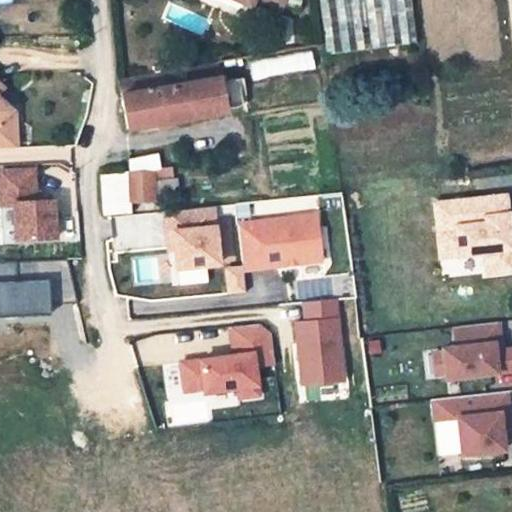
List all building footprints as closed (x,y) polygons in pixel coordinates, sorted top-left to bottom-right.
[(321,0),(328,54),(414,42),(408,0),(321,0)] [(217,61),(224,100),(231,99),(228,77),(225,59),(217,61)] [(217,61),(118,79),(127,127),(233,107),(232,104),(231,99),(224,100),(217,61)] [(249,73),(228,77),(231,99),(232,104),(254,100),(249,73)] [(0,149),(14,148),(12,110),(6,110),(0,102),(0,92),(2,90),(0,87),(0,149)] [(130,172),(153,173),(159,171),(156,154),(129,159),(130,172)] [(17,203),(19,238),(63,236),(61,194),(40,195),(39,165),(0,166),(0,186),(1,204),(17,203)] [(125,172),(126,202),(156,201),(155,198),(154,180),(174,177),(171,167),(159,171),(153,173),(130,172),(127,172),(125,172)] [(126,202),(125,172),(100,176),(102,213),(126,211),(126,202)] [(174,177),(154,180),(155,198),(178,196),(174,177)] [(511,194),(438,200),(441,254),(488,251),(490,269),(511,267),(511,194)] [(156,201),(126,202),(126,211),(155,209),(156,201)] [(213,207),(165,211),(168,232),(174,231),(176,248),(178,267),(220,263),(213,207)] [(316,215),(237,225),(243,269),(321,259),(316,215)] [(174,231),(168,232),(170,249),(176,248),(174,231)] [(297,319),(300,383),(347,380),(343,297),(305,299),(306,318),(297,319)] [(454,346),(441,348),(444,377),(511,369),(511,348),(499,350),(496,321),(452,326),(454,346)] [(231,352),(179,355),(182,396),(265,391),(263,362),(276,361),(274,323),(229,325),(231,352)] [(464,417),(466,452),(511,449),(511,433),(510,391),(432,395),(433,418),(464,417)]
